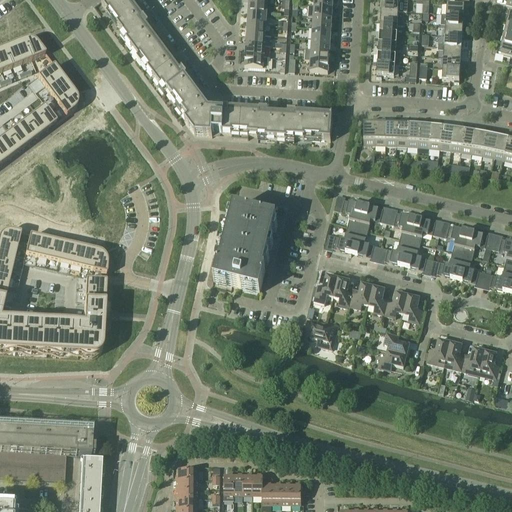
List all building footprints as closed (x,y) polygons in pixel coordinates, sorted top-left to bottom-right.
[(180,74),(175,67),(147,29),(148,27),(128,0),(110,0),(101,7),(108,16),(110,14),(119,26),(117,27),(127,42),(125,43),(138,61),(140,59),(145,66),(149,71),(147,72),(160,90),(162,88),(173,103),(175,101),(183,113),(181,114),(187,122),(184,125),(195,139),(212,140),(212,136),(231,137),(231,141),(248,142),(248,138),(265,139),(265,142),(286,143),(287,141),(304,142),(305,139),(319,140),(319,143),(330,143),(332,118),(287,115),(287,117),(279,117),(267,116),(268,114),(210,110),(182,72),(180,74)] [(332,10),(332,0),(314,0),(314,9),(332,10)] [(381,2),(380,13),(398,14),(406,15),(407,1),(399,1),(387,0),(383,0),(383,2),(381,2)] [(266,17),(267,6),(249,5),(248,16),(266,17)] [(463,18),(464,7),(446,6),(446,17),(463,18)] [(332,10),(314,9),(308,9),(307,20),(313,20),(331,21),(332,10)] [(397,21),(398,14),(380,13),(380,24),(403,25),(403,22),(397,21)] [(265,28),(266,17),(248,16),(247,27),(265,28)] [(462,29),(463,18),(446,17),(445,25),(439,24),(439,28),(462,29)] [(330,32),(331,21),(313,20),(312,31),(330,32)] [(396,36),(397,28),(403,28),(403,25),(380,24),(379,34),(396,36)] [(511,26),(506,25),(503,35),(511,37),(511,26)] [(247,27),(247,37),(265,38),(270,39),(270,35),(265,35),(265,28),(247,27)] [(462,40),(462,29),(439,28),(439,31),(445,31),(444,39),(462,40)] [(329,43),(330,32),(312,31),(311,42),(329,43)] [(396,43),(396,36),(379,34),(378,45),(401,47),(402,43),(396,43)] [(511,37),(503,35),(501,46),(511,48),(511,37)] [(270,39),(265,38),(247,37),(246,48),(270,50),(270,39)] [(461,51),(462,40),(444,39),(444,46),(438,46),(438,49),(461,51)] [(23,43),(31,64),(45,58),(37,47),(34,45),(31,43),(27,42),(23,43)] [(329,53),(329,43),(311,42),(311,52),(329,53)] [(14,47),(13,47),(21,68),(31,64),(23,43),(22,44),(23,45),(14,49),(14,47)] [(378,45),(378,56),(400,57),(395,57),(395,50),(401,50),(401,47),(378,45)] [(511,60),(511,48),(501,46),(498,57),(511,60)] [(3,51),(11,72),(21,68),(13,47),(12,48),(12,49),(4,53),(3,51)] [(269,60),(270,50),(246,48),(245,59),(269,60)] [(460,61),(461,51),(438,49),(437,53),(443,53),(443,60),(460,61)] [(0,73),(1,76),(11,72),(3,51),(2,52),(2,53),(0,54),(0,73)] [(329,53),(311,52),(305,52),(304,63),(310,63),(328,64),(329,53)] [(399,68),(400,57),(378,56),(377,67),(399,68)] [(268,72),(269,60),(245,59),(244,70),(268,72)] [(460,72),(460,61),(443,60),(442,71),(460,72)] [(327,76),(328,64),(310,63),(309,74),(327,76)] [(393,79),(394,68),(399,69),(399,68),(377,67),(376,76),(376,80),(381,81),(381,78),(393,79)] [(48,73),(37,82),(44,91),(61,79),(60,78),(59,79),(53,71),(54,70),(53,69),(48,73)] [(459,81),(460,72),(442,71),(441,82),(454,83),(454,85),(458,86),(459,81)] [(61,79),(44,91),(51,100),(67,88),(67,87),(66,88),(60,80),(61,79)] [(67,88),(51,100),(57,109),(53,112),(53,113),(74,97),(74,96),(72,97),(67,89),(68,88),(67,88)] [(74,97),(53,113),(61,122),(61,123),(72,114),(75,112),(77,108),(77,105),(76,101),(75,98),(74,97)] [(44,110),(34,117),(46,134),(47,133),(46,132),(54,126),(55,127),(56,127),(56,126),(44,110)] [(34,117),(25,124),(37,140),(38,140),(37,139),(45,133),(46,134),(34,117)] [(25,124),(16,131),(28,147),(29,147),(28,146),(36,140),(37,141),(37,140),(25,124)] [(375,149),(375,126),(363,127),(363,149),(375,149)] [(385,149),(386,127),(375,126),(375,149),(385,149)] [(396,149),(397,127),(386,127),(385,149),(396,149)] [(407,150),(408,128),(397,127),(396,149),(407,150)] [(418,151),(419,129),(408,128),(407,150),(418,151)] [(429,152),(430,129),(419,129),(418,151),(429,152)] [(439,153),(441,130),(430,129),(429,152),(439,153)] [(450,154),(453,132),(441,130),(439,153),(450,154)] [(16,131),(7,137),(19,154),(20,154),(19,152),(27,147),(27,148),(28,147),(16,131)] [(461,156),(464,134),(453,132),(450,154),(461,156)] [(471,158),(475,136),(464,134),(461,156),(471,158)] [(482,159),(486,138),(475,136),(471,158),(482,159)] [(7,137),(0,142),(0,147),(10,161),(11,160),(10,159),(17,153),(18,155),(19,154),(7,137)] [(493,162),(497,140),(486,138),(482,159),(493,162)] [(503,164),(508,142),(497,140),(493,162),(503,164)] [(511,165),(511,143),(508,142),(503,164),(511,165)] [(0,147),(0,166),(1,168),(2,167),(1,166),(8,160),(9,161),(10,161),(0,147)] [(373,159),(364,169),(373,169),(373,159)] [(357,232),(363,208),(344,203),(341,216),(350,218),(347,230),(357,232)] [(379,225),(382,213),(363,208),(357,232),(367,235),(370,223),(379,225)] [(263,272),(271,239),(276,221),(233,210),(220,262),(219,261),(213,284),(259,295),(265,273),(263,272)] [(410,245),(416,221),(396,216),(393,229),(402,231),(399,243),(410,245)] [(432,238),(435,226),(416,221),(410,245),(420,248),(423,236),(432,238)] [(462,258),(468,234),(449,229),(445,242),(455,244),(452,256),(462,258)] [(351,257),(357,232),(347,230),(344,242),(335,239),(332,252),(351,257)] [(374,249),(364,247),(367,235),(357,232),(351,257),(371,261),(374,249)] [(0,245),(23,250),(25,238),(26,238),(12,234),(8,234),(4,235),(1,237),(0,238),(0,245)] [(484,251),(487,239),(468,234),(462,258),(472,261),(475,249),(484,251)] [(29,239),(24,259),(36,261),(41,241),(40,241),(39,242),(30,240),(30,239),(29,238),(28,239),(29,239)] [(41,241),(36,261),(47,264),(52,244),(51,243),(51,245),(41,243),(42,241),(41,241)] [(511,270),(511,244),(501,242),(498,254),(507,257),(504,269),(511,270)] [(404,269),(410,245),(399,243),(396,254),(387,252),(384,265),(404,269)] [(52,244),(47,264),(58,267),(63,246),(62,246),(62,248),(52,245),(53,244),(52,244)] [(0,256),(15,260),(17,250),(22,251),(23,250),(0,245),(0,256)] [(426,262),(417,260),(420,248),(410,245),(404,269),(423,274),(426,262)] [(63,246),(58,267),(69,269),(74,249),(73,249),(73,250),(63,248),(64,247),(63,246)] [(74,249),(69,269),(80,272),(85,252),(84,251),(84,253),(74,251),(75,249),(74,249)] [(85,252),(80,272),(91,274),(96,254),(95,254),(95,255),(86,253),(86,252),(85,252)] [(96,254),(91,274),(106,278),(106,273),(107,267),(106,263),(104,259),(101,256),(97,254),(96,254)] [(0,268),(12,271),(15,260),(0,256),(0,268)] [(456,282),(462,258),(452,256),(449,267),(440,265),(437,278),(456,282)] [(478,275),(469,273),(472,261),(462,258),(456,282),(475,287),(478,275)] [(0,280),(10,282),(12,271),(0,268),(0,280)] [(508,295),(511,280),(511,270),(504,269),(501,280),(492,278),(489,291),(508,295)] [(314,301),(313,305),(324,307),(325,304),(327,298),(333,300),(337,281),(326,279),(323,290),(317,288),(314,301)] [(0,291),(7,293),(10,282),(0,280),(0,291)] [(352,297),(346,295),(349,284),(337,281),(333,300),(339,302),(338,307),(349,310),(352,297)] [(85,283),(84,295),(105,296),(106,284),(89,283),(85,283)] [(368,309),(372,290),(361,287),(358,298),(352,297),(349,310),(360,312),(362,307),(368,309)] [(387,305),(381,304),(384,293),(372,290),(368,309),(374,310),(373,315),(384,318),(387,305)] [(84,295),(83,306),(104,308),(105,296),(84,295)] [(403,317),(407,299),(396,296),(393,307),(387,305),(384,318),(395,321),(397,316),(403,317)] [(422,314),(416,313),(419,301),(407,299),(403,317),(409,319),(408,324),(419,327),(422,314)] [(0,356),(89,361),(93,361),(96,360),(99,357),(101,354),(102,350),(103,325),(104,308),(83,306),(82,328),(0,323),(0,313),(2,304),(0,303),(0,356)] [(335,340),(338,329),(325,326),(322,326),(320,331),(312,329),(309,341),(317,343),(316,349),(332,353),(335,340)] [(409,348),(398,345),(399,339),(386,336),(383,347),(389,348),(387,355),(406,359),(409,348)] [(444,370),(450,346),(438,343),(435,354),(429,353),(426,365),(444,370)] [(464,361),(458,360),(461,349),(450,346),(444,370),(461,374),(464,361)] [(464,361),(461,374),(479,378),(484,354),(483,354),(484,352),(475,350),(474,352),(473,352),(470,363),(464,361)] [(484,354),(479,378),(494,382),(492,388),(497,389),(499,381),(496,381),(499,370),(493,368),(496,357),(484,354)] [(403,371),(406,359),(387,355),(386,361),(380,359),(378,371),(390,374),(392,368),(403,371)] [(90,459),(92,433),(0,428),(0,482),(64,485),(65,458),(90,459)] [(98,511),(101,464),(81,462),(78,511),(98,511)] [(198,483),(198,473),(177,472),(176,482),(198,483)] [(233,504),(234,499),(234,477),(224,477),(223,504),(233,504)] [(243,499),(243,477),(234,477),(234,499),(243,499)] [(253,499),(253,477),(243,477),(243,499),(253,499)] [(262,499),(262,486),(263,486),(263,477),(253,477),(253,499),(262,499)] [(198,492),(198,483),(176,482),(176,492),(198,492)] [(272,486),(263,486),(262,486),(262,499),(262,508),(272,508),(272,486)] [(282,508),(282,487),(272,486),(272,508),(282,508)] [(291,508),(291,487),(282,487),(282,508),(291,508)] [(301,508),(301,487),(291,487),(291,508),(301,508)] [(198,502),(198,492),(176,492),(176,502),(198,502)] [(198,511),(198,502),(176,502),(176,511),(198,511)]
